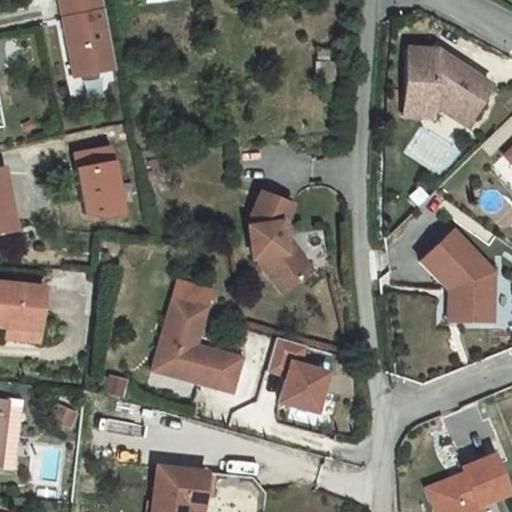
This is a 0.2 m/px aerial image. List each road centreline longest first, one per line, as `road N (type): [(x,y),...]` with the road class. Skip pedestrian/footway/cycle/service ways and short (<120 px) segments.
road 1 (unclassified): [(379,413),(357,174),(367,0)]
road 2 (residential): [(379,413),(511,366)]
